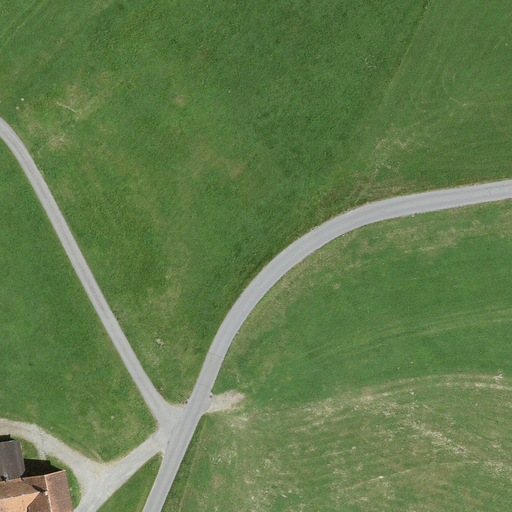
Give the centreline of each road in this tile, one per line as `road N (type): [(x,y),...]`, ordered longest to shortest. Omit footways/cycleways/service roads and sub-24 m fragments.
road 1 (unclassified): [(511,190),(366,215),(275,270),(239,310),(149,511)]
road 2 (track): [(0,132),(32,171),(157,408),(182,434),(158,442),(110,483)]
